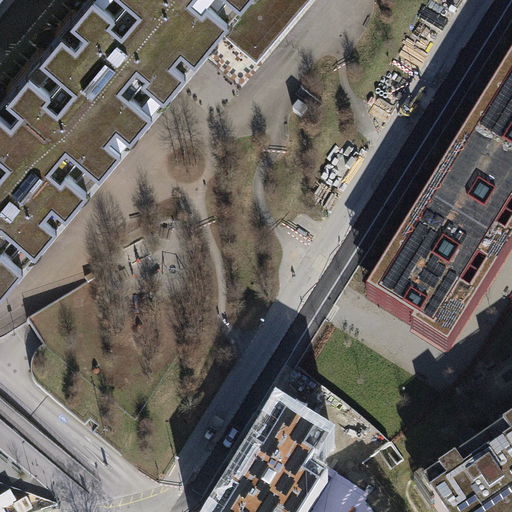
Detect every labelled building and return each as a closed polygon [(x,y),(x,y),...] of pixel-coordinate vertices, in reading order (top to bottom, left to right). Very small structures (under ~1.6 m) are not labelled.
[(214,25),(183,0),(77,0),(18,70),(68,113),(63,119),(103,154),(202,40),(214,25)] [(183,0),(214,25),(235,0),(183,0)] [(308,0),(235,0),(214,25),(228,37),(259,62),(308,0)] [(511,43),(360,299),(456,356),(511,261),(511,43)] [(68,113),(18,70),(0,91),(0,273),(103,154),(63,119),(68,113)] [(297,103),(292,110),(302,118),(307,111),(297,103)] [(223,511),(309,511),(326,485),(308,474),(325,448),(282,420),(223,511)] [(511,425),(488,442),(511,476),(511,425)] [(511,511),(511,476),(488,442),(424,487),(441,511),(511,511)]
